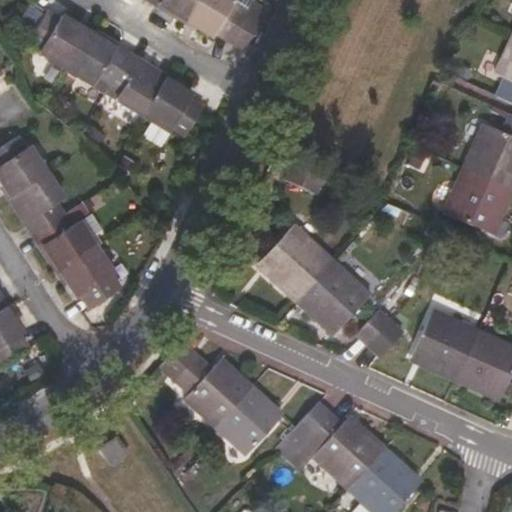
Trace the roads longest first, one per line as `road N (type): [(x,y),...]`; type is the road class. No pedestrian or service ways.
road 1 (residential): [(158,293),(490,443)]
road 2 (residential): [(245,100),(158,293)]
road 3 (residential): [(245,100),(86,0)]
road 4 (residential): [(0,243),(105,390)]
road 5 (residential): [(105,390),(96,403),(0,444)]
